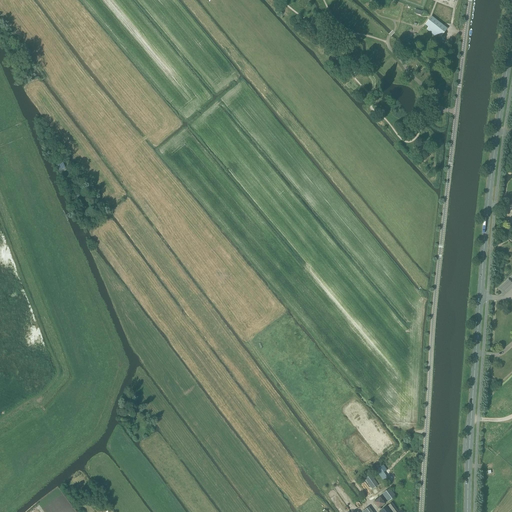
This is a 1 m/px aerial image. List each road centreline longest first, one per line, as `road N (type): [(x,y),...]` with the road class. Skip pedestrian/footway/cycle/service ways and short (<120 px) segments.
road 1 (unclassified): [(420,511),(433,308),(470,0)]
road 2 (secondary): [(467,511),(489,197),(511,49)]
